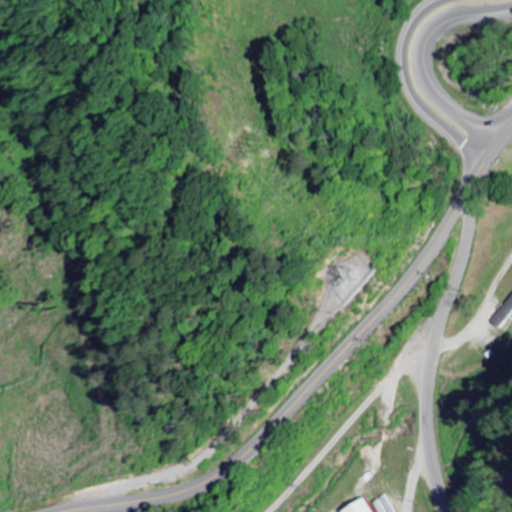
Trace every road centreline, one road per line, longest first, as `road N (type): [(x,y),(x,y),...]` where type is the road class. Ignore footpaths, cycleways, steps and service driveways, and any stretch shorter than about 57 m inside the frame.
road 1 (secondary): [(61,511),(178,491),(243,454),(411,276),(511,128)]
road 2 (trunk): [(500,143),(432,97),(420,51),(447,16),(511,9)]
road 3 (residential): [(429,362),(394,371),(268,511)]
road 4 (trunk): [(438,0),(402,38),(405,85),(440,127),(486,162)]
road 5 (residential): [(429,362),(466,236),(466,191)]
road 6 (residential): [(444,511),(428,440),(429,362)]
